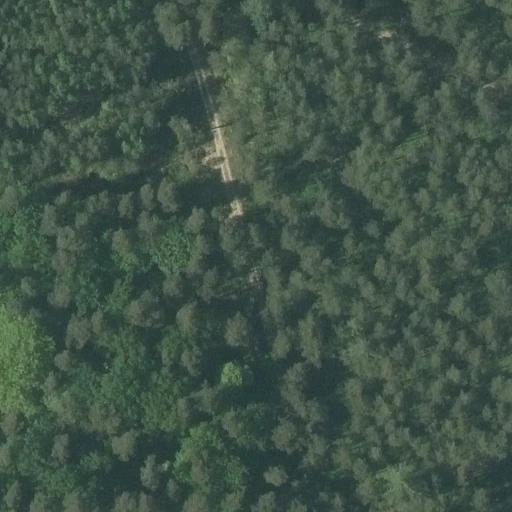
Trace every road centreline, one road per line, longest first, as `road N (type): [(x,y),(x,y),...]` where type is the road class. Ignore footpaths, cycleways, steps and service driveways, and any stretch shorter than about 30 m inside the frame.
road 1 (track): [(306,511),(164,0)]
road 2 (track): [(511,105),(303,0)]
road 3 (track): [(0,204),(98,205),(212,170)]
